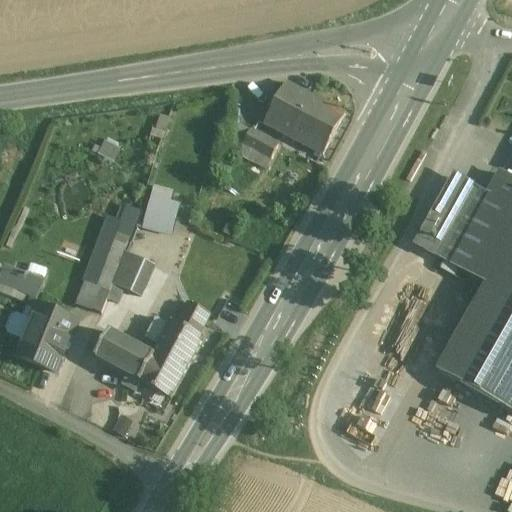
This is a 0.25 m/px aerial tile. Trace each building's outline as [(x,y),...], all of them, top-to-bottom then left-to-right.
[(346,113),(291,82),(268,120),(325,153),(346,113)] [(285,142),(255,127),(242,152),(271,167),(285,142)] [(115,163),(122,150),(106,142),(99,155),(115,163)] [(435,259),(474,189),(453,177),(417,249),(435,259)] [(511,183),(501,178),(489,197),(511,210),(511,183)] [(511,242),(511,210),(489,197),(474,189),(435,259),(484,287),(486,287),(511,242)] [(173,237),(181,204),(152,196),(143,229),(173,237)] [(135,226),(110,219),(83,300),(108,308),(117,283),(143,294),(158,260),(128,249),(135,226)] [(511,242),(486,287),(484,287),(436,374),(511,417),(511,242)] [(47,277),(9,262),(1,281),(39,296),(47,277)] [(217,310),(193,297),(182,318),(174,315),(157,352),(112,328),(92,365),(171,407),(210,336),(205,334),(217,310)] [(83,320),(39,302),(17,355),(63,374),(83,320)] [(511,494),(511,462),(500,489),(511,494)]
